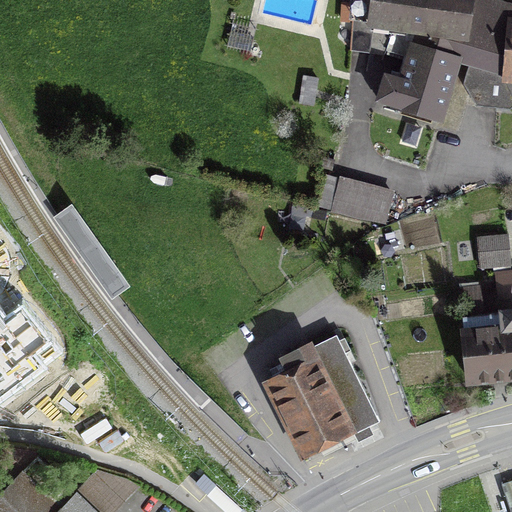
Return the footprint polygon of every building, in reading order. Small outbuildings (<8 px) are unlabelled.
[(382,0),(377,37),(445,45),(443,56),(417,48),(406,84),(389,79),(380,108),(449,129),(466,73),(509,83),(508,87),(511,87),(511,21),(483,2),(482,0),(382,0)] [(332,216),(388,231),(397,197),(340,183),(332,216)] [(129,288),(70,208),(54,220),(113,300),(129,288)] [(511,267),(510,241),(478,243),(479,271),(511,269),(511,267)] [(511,278),(499,280),(501,304),(511,302),(511,278)] [(0,308),(0,401),(58,358),(23,311),(9,321),(0,308)] [(511,317),(467,321),(472,389),(511,385),(511,317)] [(382,429),(340,339),(282,367),(288,379),(271,387),(307,464),(382,429)] [(0,497),(0,511),(57,511),(76,492),(37,456),(0,497)] [(112,511),(137,484),(95,470),(76,492),(57,511),(112,511)] [(511,511),(511,477),(500,481),(509,511),(511,511)]
